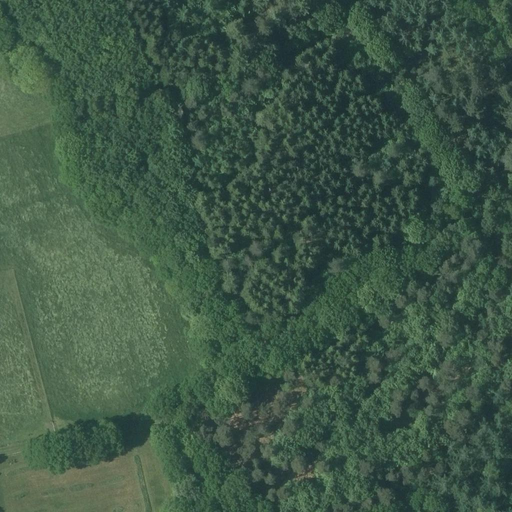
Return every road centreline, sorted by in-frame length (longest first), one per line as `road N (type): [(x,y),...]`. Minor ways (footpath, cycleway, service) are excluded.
road 1 (track): [(0,450),(167,415),(221,389),(511,175)]
road 2 (track): [(473,199),(472,175),(354,0)]
